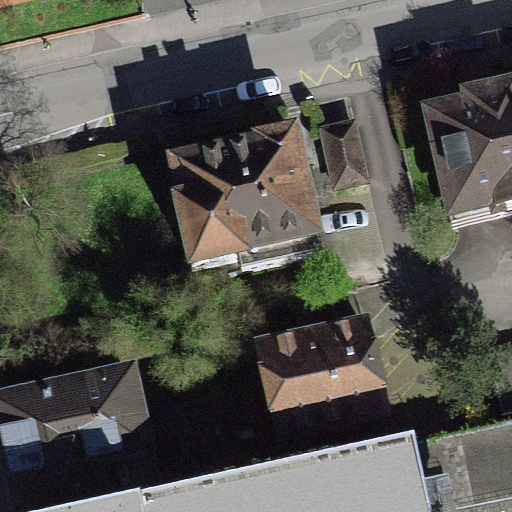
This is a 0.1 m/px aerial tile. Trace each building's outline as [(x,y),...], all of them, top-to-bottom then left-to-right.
[(511,90),(415,112),(442,232),(511,216),(511,90)] [(287,123),(157,151),(181,261),(310,233),(287,123)] [(347,322),(238,345),(259,445),(368,422),(347,322)] [(0,483),(136,455),(120,380),(0,405),(0,483)] [(511,511),(511,414),(54,511),(511,511)]
